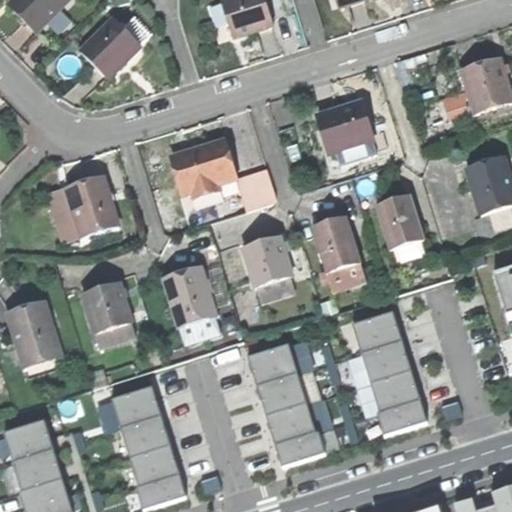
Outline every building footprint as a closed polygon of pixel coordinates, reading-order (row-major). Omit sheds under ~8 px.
[(25,22),(37,35),(74,2),(72,0),(18,0),(11,7),(25,22)] [(233,0),(224,3),(235,40),(256,33),(275,28),(266,0),(233,0)] [(338,0),(341,10),(348,8),(345,0),(338,0)] [(83,56),(111,87),(127,72),(141,59),(128,45),(132,41),(117,25),(83,56)] [(145,55),(132,41),(128,45),(141,59),(145,55)] [(479,71),(463,76),(476,119),(511,108),(511,102),(501,65),(479,71)] [(450,123),(474,118),(467,92),(444,98),(450,123)] [(318,119),(330,156),(372,143),(361,106),(338,113),(318,119)] [(197,151),(177,157),(189,196),(193,195),(195,201),(222,193),(220,186),(238,181),(226,142),(197,151)] [(468,173),(482,220),(511,210),(511,182),(505,161),(481,169),(468,173)] [(67,192),(82,240),(119,229),(104,181),(84,187),(67,192)] [(378,214),(391,254),(424,244),(410,199),(398,203),(389,206),(390,210),(378,214)] [(377,209),(378,214),(390,210),(389,206),(377,209)] [(320,250),(332,291),(366,281),(352,235),(329,242),(331,247),(320,250)] [(318,245),(320,250),(331,247),(329,242),(324,244),(318,245)] [(244,255),(256,294),(293,283),(281,243),(268,247),(244,255)] [(165,281),(169,293),(205,282),(202,270),(181,276),(165,281)] [(511,271),(494,277),(511,334),(511,271)] [(372,300),(366,281),(332,291),(338,310),(372,300)] [(217,319),(205,282),(169,293),(180,330),(217,319)] [(83,299),(95,338),(131,326),(123,300),(119,288),(83,299)] [(25,312),(8,317),(22,366),(59,355),(45,306),(25,312)] [(395,315),(353,328),(381,417),(378,418),(385,439),(429,426),(424,411),(416,384),(407,355),(398,328),(395,315)] [(222,337),(217,319),(180,330),(186,348),(222,337)] [(329,347),(321,350),(333,388),(341,386),(329,347)] [(290,348),(249,361),(253,374),(261,401),(270,429),(278,455),(283,471),(327,457),(320,436),(318,436),(290,348)] [(61,361),(59,355),(22,366),(24,372),(61,361)] [(154,390),(113,403),(140,491),(137,492),(143,511),(150,511),(188,500),(184,487),(175,459),(166,431),(158,403),(154,390)] [(458,404),(442,409),(447,423),(463,418),(458,404)] [(347,406),(339,409),(351,447),(359,445),(347,406)] [(73,511),(46,423),(5,436),(9,449),(17,475),(23,495),(21,496),(25,511),(73,511)] [(81,434),(73,437),(79,456),(87,454),(81,434)] [(218,479),(202,484),(206,498),(223,493),(218,479)] [(511,511),(511,490),(494,496),(499,508),(484,511),(476,511),(473,502),(456,507),(457,511),(511,511)] [(104,511),(99,493),(91,496),(96,511),(104,511)]
